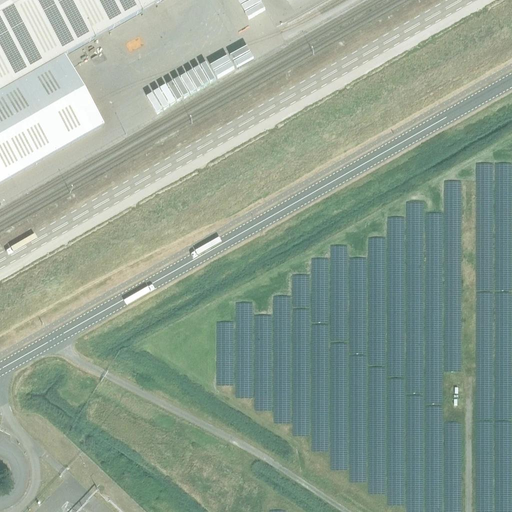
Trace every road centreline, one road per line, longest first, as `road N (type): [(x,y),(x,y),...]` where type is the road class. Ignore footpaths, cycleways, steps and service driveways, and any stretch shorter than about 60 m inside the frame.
road 1 (unclassified): [(0,369),(511,80)]
road 2 (unclassified): [(0,261),(461,0)]
